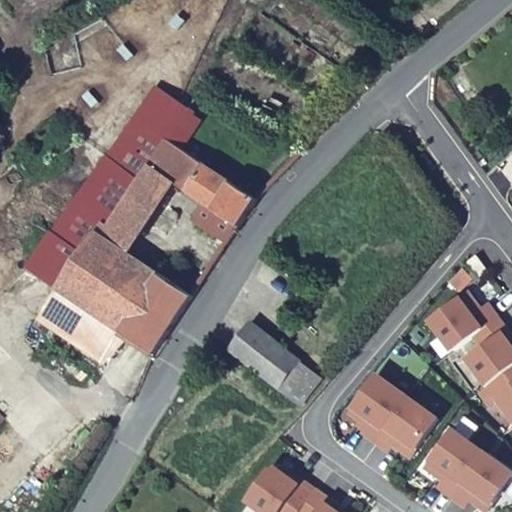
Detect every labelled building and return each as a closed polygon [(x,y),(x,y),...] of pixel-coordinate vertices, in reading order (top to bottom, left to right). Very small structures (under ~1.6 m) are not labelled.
[(162,92),(144,118),(168,134),(186,109),(162,92)] [(60,285),(154,350),(207,270),(182,253),(171,255),(159,272),(126,250),(175,179),(240,221),(258,194),(181,142),(199,117),(186,109),(168,134),(144,118),(131,110),(103,152),(119,163),(89,208),(104,219),(60,285)] [(438,311),(460,341),(480,327),(504,309),(495,296),(488,301),(475,284),(438,311)] [(511,323),(511,319),(504,309),(480,327),(489,339),(475,350),(494,376),(511,363),(511,328),(510,325),(511,323)] [(304,357),(253,317),(232,345),(283,385),(304,357)] [(326,374),(304,357),(283,385),(304,401),(326,374)] [(511,363),(494,376),(486,382),(496,396),(504,389),(511,399),(511,363)] [(368,421),(382,432),(414,388),(384,365),(356,401),(367,409),(373,414),(370,418),(368,421)] [(445,411),(414,388),(382,432),(395,442),(400,435),(417,448),(445,411)] [(364,413),(370,418),(373,414),(367,409),(364,413)] [(444,478),(458,487),(490,443),(460,421),(433,458),(450,470),(444,478)] [(511,458),(490,443),(458,487),(471,497),(476,490),(494,502),(511,476),(511,458)] [(253,491),(282,511),(297,511),(300,509),(321,481),(307,471),(304,475),(291,466),(281,459),(276,460),(253,491)] [(291,466),(304,475),(307,471),(294,462),(291,466)] [(334,491),(321,481),(300,509),(303,511),(354,511),(343,504),(331,495),(334,491)] [(334,491),(331,495),(343,504),(346,500),(334,491)]
